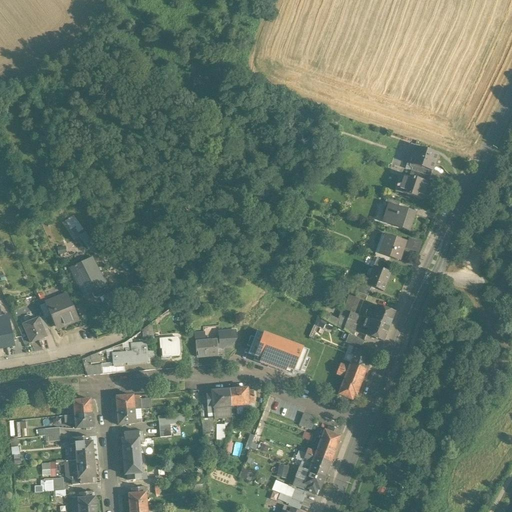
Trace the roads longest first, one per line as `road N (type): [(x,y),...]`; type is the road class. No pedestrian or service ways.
road 1 (tertiary): [(511,96),(363,425)]
road 2 (residential): [(363,425),(289,398),(258,376),(100,384)]
road 3 (residential): [(0,364),(96,346),(157,310)]
road 4 (track): [(0,86),(60,63),(101,18),(105,0)]
road 5 (residential): [(112,511),(100,384)]
